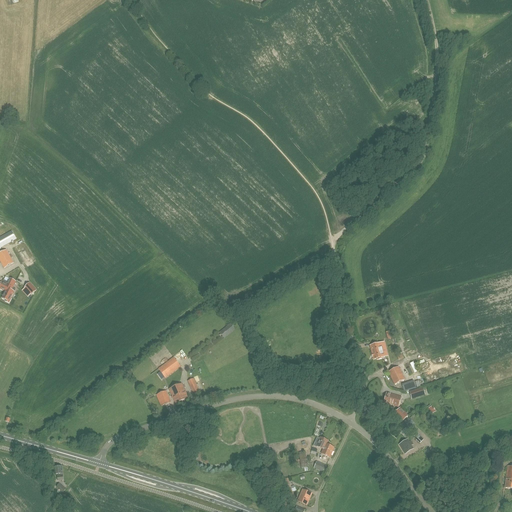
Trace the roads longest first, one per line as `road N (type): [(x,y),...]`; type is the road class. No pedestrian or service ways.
road 1 (track): [(428,0),(440,67),(425,152),(331,241)]
road 2 (unclassified): [(98,464),(123,435),(247,398),(301,401),(349,421)]
road 3 (unclassified): [(349,421),(365,380),(331,241)]
road 4 (secondary): [(249,511),(98,464)]
road 5 (unclassified): [(432,511),(349,421)]
